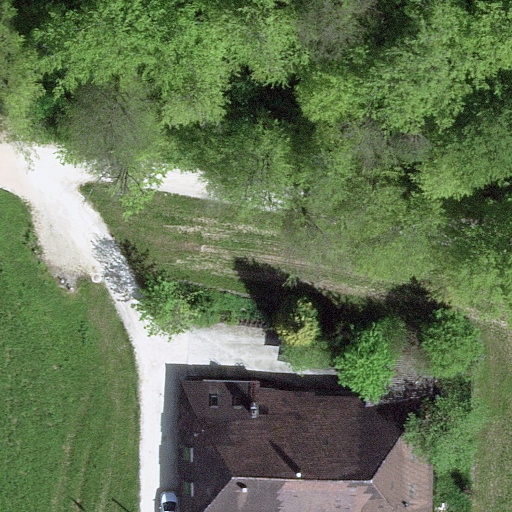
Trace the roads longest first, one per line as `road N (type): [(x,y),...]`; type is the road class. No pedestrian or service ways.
road 1 (track): [(511,248),(290,194),(18,154)]
road 2 (track): [(18,154),(114,259),(137,298),(153,356),(149,505)]
